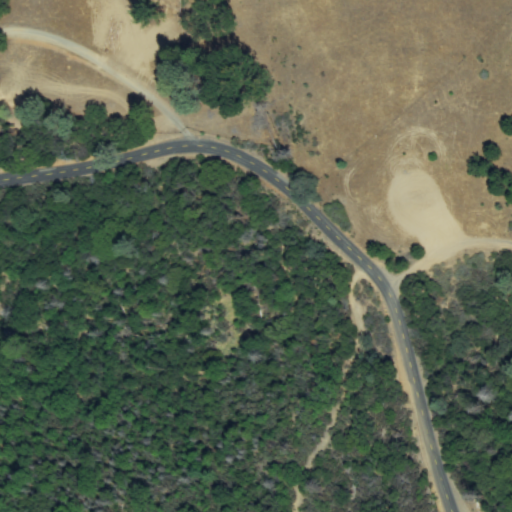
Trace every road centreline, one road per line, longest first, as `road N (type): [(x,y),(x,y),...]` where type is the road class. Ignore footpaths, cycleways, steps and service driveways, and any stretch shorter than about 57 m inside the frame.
road 1 (residential): [(448,511),(383,290),(259,168),(219,149),(192,147),(0,181)]
road 2 (track): [(289,511),(338,404),(350,252)]
road 3 (residential): [(192,147),(157,104),(120,76),(37,37),(0,34)]
road 4 (track): [(230,0),(192,147)]
